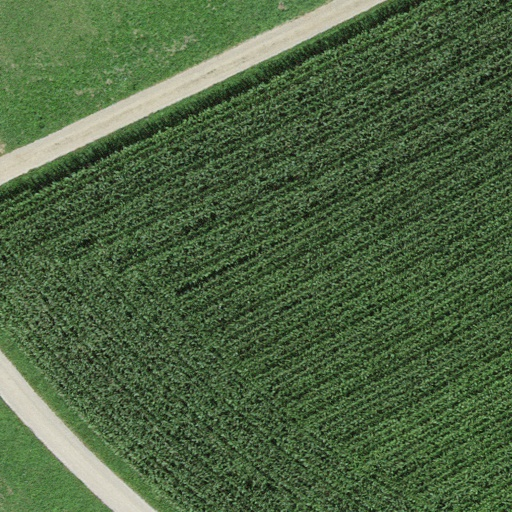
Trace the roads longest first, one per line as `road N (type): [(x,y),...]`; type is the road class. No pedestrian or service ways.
road 1 (track): [(0,166),(330,0)]
road 2 (track): [(0,368),(138,511)]
